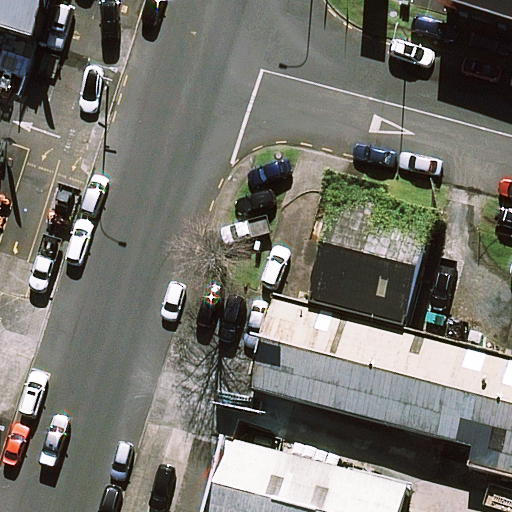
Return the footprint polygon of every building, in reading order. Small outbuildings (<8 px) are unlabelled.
[(0,0),(0,25),(43,40),(55,0),(0,0)] [(511,0),(480,0),(511,10),(511,0)] [(433,204),(346,180),(316,289),(403,312),(433,204)] [(511,354),(278,292),(255,377),(511,446),(511,354)] [(392,511),(401,478),(218,429),(195,511),(392,511)]
